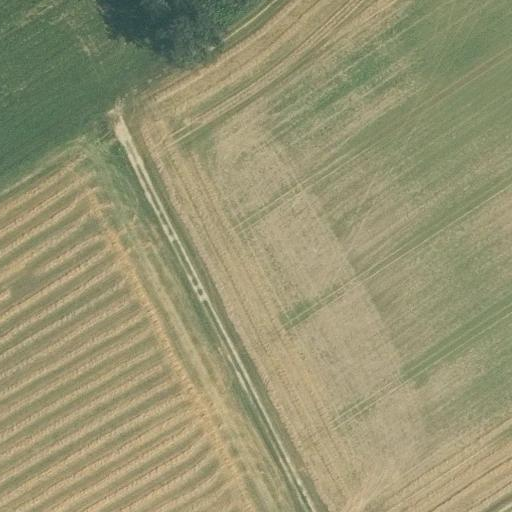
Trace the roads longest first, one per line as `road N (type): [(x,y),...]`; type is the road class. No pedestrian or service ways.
road 1 (track): [(123,100),(316,511)]
road 2 (track): [(284,0),(270,17),(123,100)]
road 3 (track): [(123,100),(0,175)]
